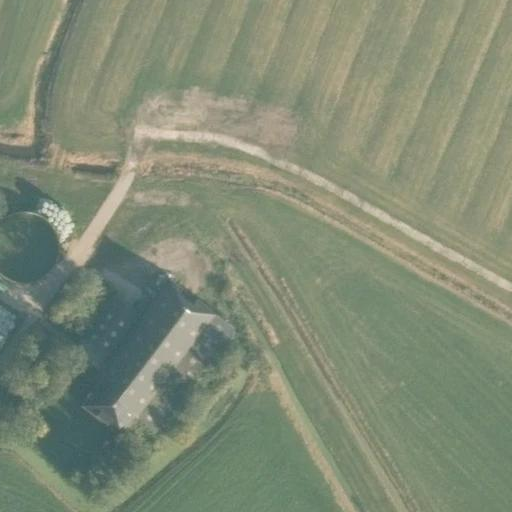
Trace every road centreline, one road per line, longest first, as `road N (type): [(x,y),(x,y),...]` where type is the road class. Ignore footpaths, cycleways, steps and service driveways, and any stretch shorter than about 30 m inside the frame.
road 1 (track): [(379,511),(221,236),(170,199),(0,173)]
road 2 (track): [(120,194),(142,130),(218,138),(286,166),(511,290)]
